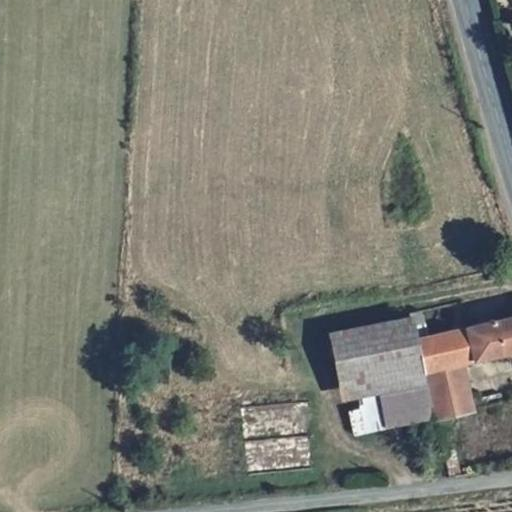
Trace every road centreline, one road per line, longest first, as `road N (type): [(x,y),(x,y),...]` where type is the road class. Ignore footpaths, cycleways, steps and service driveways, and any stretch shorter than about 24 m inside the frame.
road 1 (unclassified): [(242,511),(511,479)]
road 2 (tertiary): [(466,0),(511,155)]
